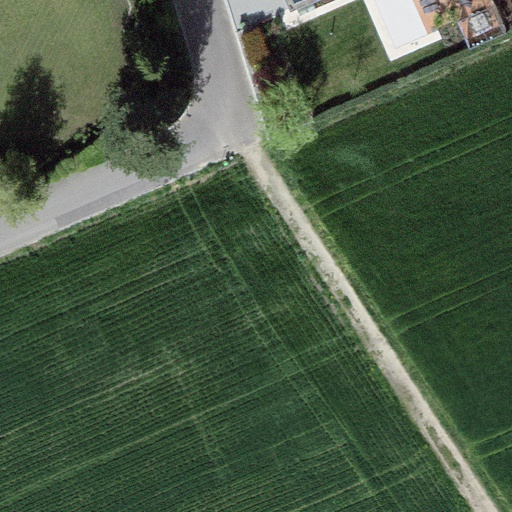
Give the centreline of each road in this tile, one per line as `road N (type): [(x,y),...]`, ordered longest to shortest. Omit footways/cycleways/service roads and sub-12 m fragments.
road 1 (track): [(480,511),(241,152)]
road 2 (residential): [(0,232),(233,127)]
road 3 (residential): [(195,0),(233,127)]
